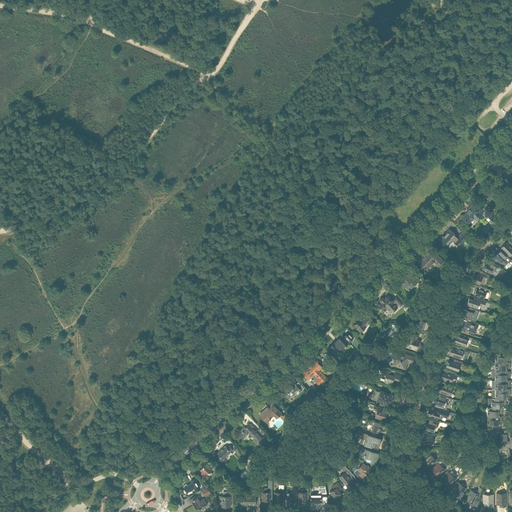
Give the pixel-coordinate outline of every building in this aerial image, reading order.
[(483,194),(480,198),(481,199),(485,202),(489,199),(489,200),(495,194),(498,190),(492,184),(488,188),(489,188),(484,194),(483,193),(483,194)] [(509,206),(506,203),(505,202),(500,207),(504,211),(509,206)] [(482,214),(476,208),(472,205),(469,208),(470,209),(462,217),(468,224),(473,218),(476,221),(482,215),(482,214)] [(482,215),(490,222),(494,218),(485,210),(482,214),(482,215)] [(449,229),(439,240),(447,247),(450,243),(451,243),(453,241),(458,245),(467,235),(462,231),(458,236),(457,235),(457,236),(449,229)] [(511,244),(509,241),(507,243),(506,242),(501,247),(511,257),(511,255),(511,244)] [(496,254),(492,258),(496,261),(498,260),(500,262),(501,262),(504,265),(510,260),(508,258),(503,252),(499,249),(495,252),(496,254)] [(419,262),(424,267),(425,268),(427,269),(433,262),(438,267),(443,261),(435,253),(432,256),(429,253),(423,259),(422,258),(419,262)] [(497,273),(500,267),(490,259),(488,263),(485,262),(482,269),(491,273),(493,275),(494,275),(495,275),(496,275),(497,274),(497,273)] [(471,281),(476,283),(483,285),(486,275),(477,273),(477,275),(474,275),(471,281)] [(398,282),(403,288),(407,284),(410,288),(419,280),(415,275),(410,279),(406,275),(398,282)] [(490,290),(477,285),(476,290),(474,289),(472,294),(474,294),(474,295),(484,298),(487,292),(489,293),(490,290)] [(403,303),(396,297),(394,299),(394,300),(393,301),(387,295),(376,305),(382,312),(388,307),(392,312),(397,307),(397,306),(398,305),(400,306),(403,303)] [(469,298),(467,305),(471,306),(478,309),(479,305),(484,307),(486,301),(479,298),(476,297),(475,300),(473,300),(469,298)] [(462,309),(461,312),(463,312),(461,316),(466,317),(471,319),(474,320),(476,314),(477,310),(474,309),(469,308),(468,311),(467,310),(462,309)] [(372,320),(368,315),(361,321),(360,320),(354,325),(360,332),(366,326),(372,320)] [(459,318),(456,327),(465,330),(465,329),(468,330),(468,331),(475,333),(477,329),(478,325),(467,322),(467,321),(464,320),(459,318)] [(416,350),(419,340),(416,339),(417,338),(415,337),(416,335),(417,336),(419,332),(421,333),(423,325),(417,323),(416,326),(413,325),(410,328),(409,331),(407,336),(404,346),(416,350)] [(390,325),(388,336),(394,337),(394,331),(397,332),(398,326),(390,325)] [(353,337),(348,332),(345,336),(343,337),(341,336),(338,339),(338,340),(335,343),(334,342),(330,346),(337,353),(340,350),(340,349),(344,345),(344,346),(353,337)] [(460,335),(459,338),(453,336),(453,337),(452,337),(451,340),(452,340),(451,342),(451,343),(451,342),(461,346),(462,342),(465,343),(467,338),(460,335)] [(463,359),(467,361),(470,352),(456,347),(455,350),(451,349),(450,349),(449,352),(450,352),(449,356),(449,355),(463,359)] [(392,365),(400,367),(405,369),(407,361),(412,363),(414,357),(404,354),(404,355),(396,353),(392,365)] [(492,362),(510,362),(506,362),(506,359),(510,359),(510,353),(503,353),(503,356),(500,356),(500,353),(492,353),(492,359),(496,359),(496,362),(492,362)] [(463,362),(455,359),(454,362),(448,360),(446,368),(446,367),(458,371),(460,364),(462,365),(463,362)] [(313,363),(307,368),(303,373),(309,379),(312,375),(316,379),(315,380),(319,385),(322,382),(327,378),(319,370),(322,367),(316,360),(313,363)] [(510,371),(506,371),(506,368),(510,368),(510,362),(492,362),(492,365),(495,365),(495,368),(492,368),(492,371),(510,371)] [(380,375),(380,377),(385,378),(384,382),(391,385),(393,379),(396,380),(402,382),(403,376),(398,374),(395,373),(394,376),(388,374),(389,371),(383,369),(382,370),(381,375),(380,375)] [(441,380),(451,383),(452,380),(454,380),(456,379),(457,375),(450,373),(450,372),(447,371),(446,374),(443,373),(443,374),(442,374),(441,377),(440,380),(441,381),(441,380)] [(492,371),(492,378),(496,378),(496,380),(492,380),(510,380),(506,380),(506,377),(510,377),(510,371),(492,371)] [(360,382),(337,375),(337,377),(344,379),(346,379),(346,380),(360,385),(360,382)] [(510,380),(492,380),(492,386),(492,389),(495,389),(510,389),(506,389),(506,386),(510,386),(510,380)] [(293,393),(296,396),(302,391),(302,390),(304,388),(298,382),(296,384),(295,384),(292,387),(290,384),(282,392),(288,398),(293,393)] [(453,387),(447,385),(447,384),(444,383),(443,387),(440,386),(439,386),(438,389),(437,393),(438,393),(438,392),(450,396),(453,387)] [(510,395),(510,389),(495,389),(492,389),(491,389),(491,398),(488,398),(506,398),(506,395),(510,395)] [(380,392),(375,390),(372,399),(377,400),(377,402),(389,406),(390,402),(391,402),(392,398),(391,398),(392,395),(380,391),(380,392)] [(435,397),(432,404),(433,404),(433,403),(438,405),(443,406),(442,408),(446,410),(447,406),(447,405),(447,404),(446,404),(447,401),(450,401),(454,402),(455,399),(448,397),(448,398),(445,397),(440,396),(439,399),(435,397)] [(502,404),(506,404),(506,398),(488,398),(488,403),(492,403),(492,407),(488,407),(502,407),(502,404)] [(259,414),(263,418),(267,422),(271,419),(270,418),(274,414),(276,417),(279,415),(286,423),(292,417),(287,412),(283,415),(281,413),(272,403),(268,407),(268,406),(267,406),(266,407),(266,408),(259,414)] [(391,411),(386,409),(375,405),(373,404),(371,404),(370,404),(368,404),(368,406),(369,408),(373,410),(377,411),(375,416),(380,418),(380,419),(384,420),(386,413),(390,414),(391,411)] [(502,413),(502,407),(488,407),(488,416),(484,416),(492,416),(495,416),(502,416),(498,416),(498,413),(502,413)] [(438,418),(442,420),(443,415),(448,416),(448,415),(453,416),(454,413),(439,408),(438,411),(429,408),(427,415),(438,419),(438,418)] [(492,416),(484,416),(484,420),(484,422),(488,422),(488,425),(493,425),(498,425),(498,422),(502,422),(502,419),(502,416),(495,416),(495,419),(492,419),(492,416)] [(384,424),(380,422),(370,419),(368,424),(372,425),(370,430),(378,433),(380,426),(383,427),(384,424)] [(431,424),(425,422),(424,423),(423,423),(422,426),(423,427),(422,430),(423,428),(432,432),(434,432),(435,429),(437,428),(437,427),(438,427),(439,422),(438,423),(432,420),(431,424)] [(265,438),(257,430),(250,424),(245,428),(246,428),(243,431),(242,430),(238,433),(243,438),(249,432),(254,437),(252,439),(258,445),(265,438)] [(501,444),(504,444),(504,448),(510,448),(510,440),(507,440),(507,438),(510,438),(510,430),(504,430),(504,434),(501,434),(501,444)] [(362,437),(361,438),(366,439),(364,445),(372,447),(373,442),(379,445),(380,443),(381,443),(382,440),(381,440),(382,438),(363,432),(363,434),(362,434),(361,436),(362,437)] [(433,434),(422,435),(423,438),(419,438),(419,439),(419,442),(420,446),(420,445),(434,444),(433,440),(434,440),(435,439),(435,438),(436,438),(436,437),(436,436),(435,436),(435,435),(434,435),(434,434),(433,434)] [(476,444),(470,449),(472,452),(479,447),(476,444)] [(223,459),(230,452),(231,452),(233,450),(229,445),(227,448),(225,446),(217,453),(219,455),(217,457),(222,462),(224,460),(223,459)] [(236,452),(241,458),(242,457),(245,460),(247,457),(239,448),(236,452)] [(362,448),(361,451),(364,452),(362,459),(363,460),(370,462),(374,463),(378,453),(373,451),(366,449),(362,448)] [(436,460),(434,458),(435,458),(435,457),(435,456),(434,456),(434,455),(433,455),(432,455),(430,453),(422,461),(424,463),(425,462),(429,467),(436,460)] [(435,466),(431,469),(436,474),(435,475),(437,477),(441,474),(445,470),(445,469),(442,466),(447,460),(445,458),(437,461),(438,462),(435,466)] [(357,469),(353,473),(357,476),(359,474),(363,478),(367,474),(366,473),(368,471),(369,472),(371,469),(368,465),(367,465),(366,466),(363,462),(362,463),(359,460),(356,464),(358,466),(358,467),(357,469)] [(339,476),(345,484),(348,488),(354,484),(351,480),(355,476),(342,463),(339,466),(340,466),(344,472),(339,476)] [(201,474),(205,477),(207,475),(209,477),(213,474),(210,471),(211,470),(205,464),(200,470),(202,472),(201,474)] [(443,475),(440,479),(442,480),(441,481),(446,485),(445,486),(448,489),(451,485),(457,479),(454,477),(454,476),(456,474),(451,470),(449,472),(445,477),(443,475)] [(199,483),(198,483),(195,478),(190,481),(191,483),(184,487),(187,492),(191,490),(194,488),(195,491),(202,487),(200,485),(204,483),(201,480),(199,482),(199,483)] [(342,489),(339,485),(338,482),(332,486),(333,489),(329,491),(331,494),(330,495),(333,500),(339,497),(338,495),(341,494),(339,491),(342,489)] [(466,489),(464,487),(464,486),(464,485),(464,484),(463,484),(462,484),(461,484),(459,482),(451,491),(456,496),(455,497),(457,499),(460,495),(463,497),(465,494),(463,492),(466,489)] [(321,505),(328,504),(325,485),(319,485),(319,492),(318,492),(318,494),(310,494),(310,502),(321,502),(321,505)] [(208,487),(209,486),(206,488),(203,490),(202,490),(205,497),(211,493),(210,491),(208,489),(208,487)] [(231,500),(235,500),(235,486),(231,486),(231,487),(229,487),(229,491),(223,491),(223,496),(220,496),(220,503),(223,503),(223,506),(230,506),(230,500),(231,500)] [(474,505),(476,501),(482,489),(479,487),(477,491),(474,489),(473,491),(470,490),(466,500),(472,503),(471,504),(474,505)] [(272,497),(272,489),(266,489),(265,488),(263,488),(262,489),(262,491),(262,493),(262,500),(269,500),(269,497),(272,497)] [(274,492),(274,495),(274,500),(281,500),(281,497),(284,497),(284,489),(278,489),(278,492),(274,492)] [(308,503),(308,497),(308,489),(302,489),(302,492),(298,492),(298,506),(305,506),(305,503),(308,503)] [(493,507),(493,494),(490,494),(489,493),(489,492),(488,492),(487,492),(487,493),(486,493),(486,494),(483,494),(483,505),(490,505),(490,507),(493,507)] [(506,507),(506,493),(503,493),(502,492),(501,492),(500,492),(499,493),(496,493),(496,499),(496,504),(503,504),(503,506),(506,507)] [(251,505),(256,505),(256,502),(260,502),(260,493),(254,493),(254,495),(244,495),(244,504),(251,504),(251,505)] [(286,497),(286,505),(293,505),(293,502),(296,502),(296,494),(290,494),(290,497),(286,497)] [(207,504),(205,500),(204,499),(200,501),(198,497),(197,498),(196,496),(189,500),(192,504),(193,503),(197,510),(207,504)]
